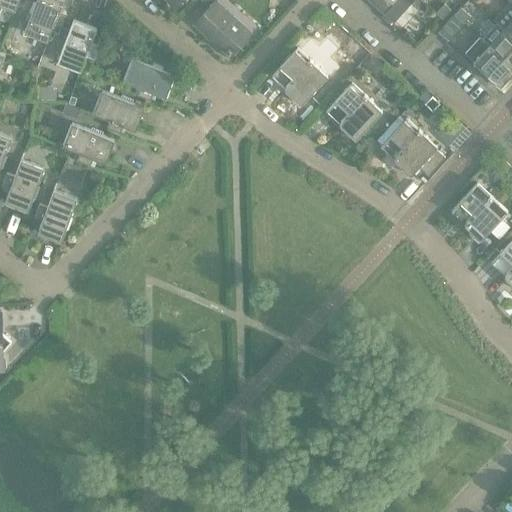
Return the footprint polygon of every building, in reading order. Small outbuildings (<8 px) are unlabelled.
[(0,0),(0,5),(15,11),(19,0),(0,0)] [(25,32),(48,41),(55,24),(62,27),(68,14),(60,11),(63,0),(37,0),(36,2),(34,1),(30,12),(32,13),(25,32)] [(168,0),(177,8),(185,0),(168,0)] [(201,0),(210,8),(195,24),(230,56),(251,34),(216,2),(217,0),(201,0)] [(370,0),(394,22),(414,0),(370,0)] [(445,4),(436,14),(443,20),(451,10),(445,4)] [(461,8),(456,14),(465,23),(471,17),(461,8)] [(465,23),(456,14),(438,33),(448,42),(465,23)] [(58,63),(81,71),(87,55),(95,58),(100,44),(92,41),(97,29),(74,20),(69,32),(67,32),(63,42),(65,43),(58,63)] [(511,36),(504,29),(489,45),(511,66),(511,36)] [(511,77),(511,66),(489,45),(474,62),(501,86),(509,78),(511,79),(511,77)] [(298,48),(272,76),(273,77),(285,87),(283,89),(301,105),(328,76),(314,63),(314,62),(310,59),(298,48)] [(133,57),(124,81),(141,87),(138,95),(151,100),(154,92),(166,97),(175,73),(163,69),(164,66),(153,62),(152,65),(133,57)] [(352,83),(327,111),(327,112),(328,112),(339,122),(338,124),(356,140),(383,111),(368,98),(368,97),(365,94),(365,95),(352,83)] [(103,90),(94,114),(110,120),(107,128),(121,133),(124,125),(136,130),(145,106),(133,102),(134,99),(123,95),(122,98),(103,90)] [(425,91),(419,98),(426,104),(432,97),(425,91)] [(67,104),(63,114),(78,119),(81,110),(67,104)] [(453,117),(437,134),(456,151),(472,134),(453,117)] [(407,119),(381,147),(382,148),(382,147),(394,158),(393,159),(411,176),(419,167),(429,176),(446,157),(436,148),(437,147),(423,133),(419,130),(407,119)] [(73,123),(64,146),(80,153),(77,161),(91,166),(94,158),(106,162),(115,139),(103,134),(104,132),(93,128),(92,130),(73,123)] [(0,169),(1,168),(3,169),(7,158),(5,157),(12,138),(0,133),(0,169)] [(502,176),(511,166),(501,158),(493,167),(502,176)] [(7,173),(2,186),(10,189),(5,202),(29,210),(33,198),(36,199),(40,188),(38,187),(45,168),(22,159),(15,176),(7,173)] [(93,173),(89,182),(99,186),(102,177),(93,173)] [(477,183),(452,212),(453,212),(465,223),(463,224),(481,241),(490,231),(499,239),(510,227),(501,219),(508,211),(493,198),(490,194),(490,195),(477,183)] [(40,203),(35,216),(43,219),(38,232),(62,241),(66,228),(69,229),(73,218),(70,217),(78,198),(54,189),(48,206),(40,203)] [(511,240),(491,263),(492,264),(493,263),(504,274),(503,276),(511,283),(511,240)] [(0,370),(5,370),(4,358),(0,354),(11,342),(0,331),(0,329),(3,326),(2,312),(0,312),(0,370)]
